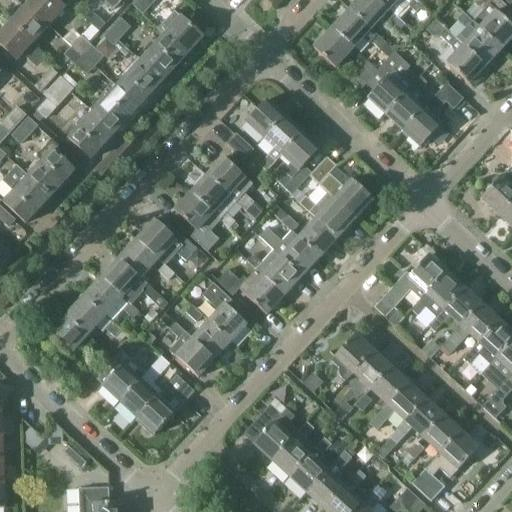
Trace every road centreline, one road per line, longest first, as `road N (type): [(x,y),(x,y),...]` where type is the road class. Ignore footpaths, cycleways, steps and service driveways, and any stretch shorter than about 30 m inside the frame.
road 1 (residential): [(0,341),(261,55)]
road 2 (residential): [(345,288),(511,443)]
road 3 (residential): [(422,206),(261,55)]
road 4 (residential): [(152,495),(0,353)]
road 5 (residential): [(204,439),(345,288)]
road 6 (residential): [(422,206),(511,107)]
road 7 (residential): [(511,290),(422,206)]
